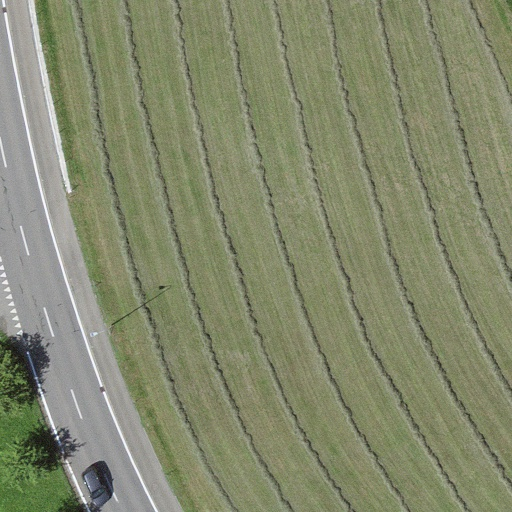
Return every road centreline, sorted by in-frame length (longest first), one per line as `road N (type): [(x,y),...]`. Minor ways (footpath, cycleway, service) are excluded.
road 1 (tertiary): [(122,511),(100,469),(31,259)]
road 2 (tertiary): [(31,259),(0,132)]
